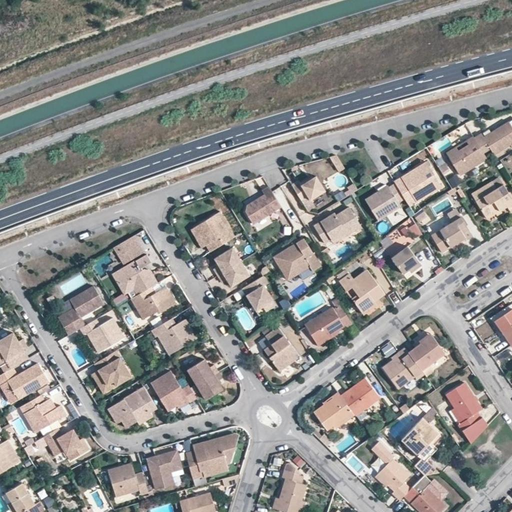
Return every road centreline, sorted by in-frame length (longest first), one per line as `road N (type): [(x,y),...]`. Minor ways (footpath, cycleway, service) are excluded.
road 1 (secondary): [(0,219),(262,127),(511,58)]
road 2 (residential): [(142,205),(276,157),(511,96)]
road 3 (residential): [(250,410),(136,441),(109,436),(0,265)]
road 4 (track): [(271,0),(0,97)]
road 5 (residential): [(142,205),(259,400)]
road 6 (residential): [(434,293),(279,407)]
road 7 (residential): [(0,262),(142,205)]
road 8 (residential): [(434,293),(511,407)]
road 9 (residential): [(375,511),(283,429)]
